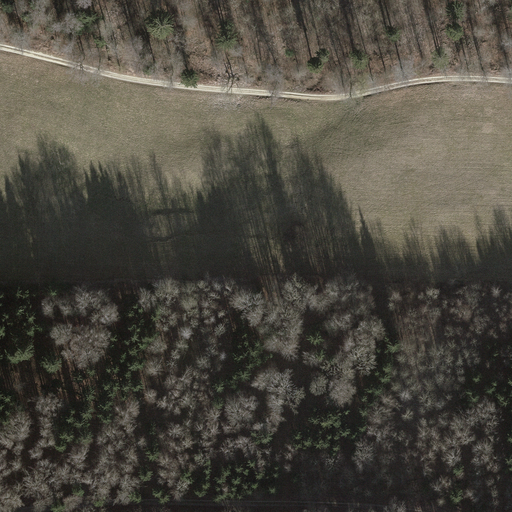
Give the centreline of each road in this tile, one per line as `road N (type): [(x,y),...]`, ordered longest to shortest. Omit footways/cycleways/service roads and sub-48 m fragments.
road 1 (track): [(511,78),(446,77),(310,95),(131,77),(0,45)]
road 2 (track): [(418,511),(122,501),(0,511)]
